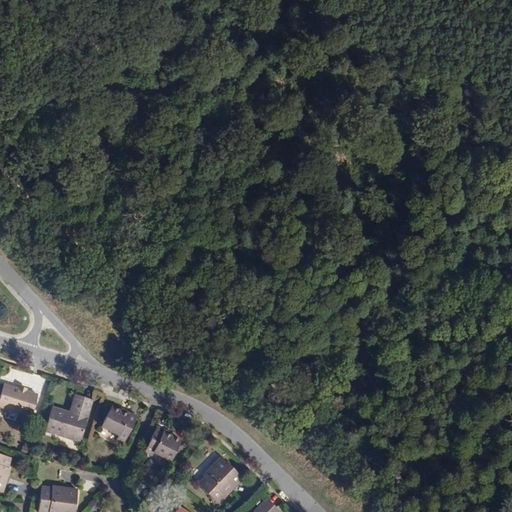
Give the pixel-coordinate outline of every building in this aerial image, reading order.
[(38,396),(27,393),(18,390),(3,385),(0,395),(0,407),(31,418),(38,396)] [(73,415),(79,397),(75,395),(69,414),(73,415)] [(72,438),(80,441),(93,401),(79,397),(73,415),(69,414),(52,408),(44,432),(71,441),(72,438)] [(136,418),(129,415),(128,416),(121,413),(111,408),(101,428),(119,436),(117,439),(124,443),(136,418)] [(163,434),(164,432),(157,428),(145,453),(152,457),(153,453),(171,462),(173,459),(178,461),(184,448),(180,445),(181,442),(172,438),(163,434)] [(0,493),(2,494),(9,470),(7,469),(11,459),(0,455),(0,493)] [(242,478),(221,457),(217,461),(217,465),(212,470),(209,470),(205,474),(205,478),(198,485),(216,503),(223,495),(225,497),(242,478)] [(51,489),(41,488),(38,511),(74,511),(77,491),(52,488),(51,489)] [(271,511),(276,508),(267,499),(253,511),(271,511)]
